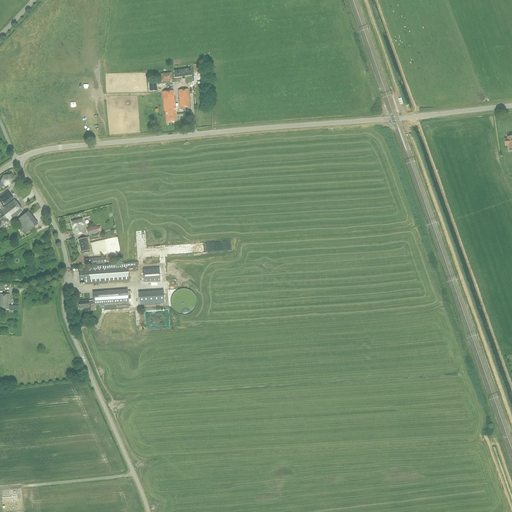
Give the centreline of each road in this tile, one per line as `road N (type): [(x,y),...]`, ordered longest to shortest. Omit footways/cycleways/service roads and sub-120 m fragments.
road 1 (unclassified): [(511,106),(58,147),(16,161)]
road 2 (unclassified): [(148,511),(65,318),(60,239),(16,161)]
